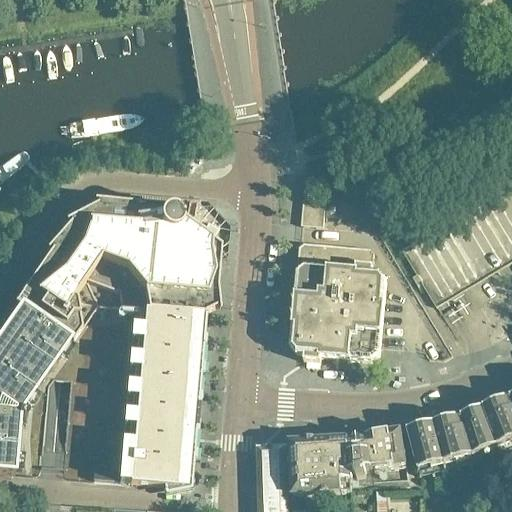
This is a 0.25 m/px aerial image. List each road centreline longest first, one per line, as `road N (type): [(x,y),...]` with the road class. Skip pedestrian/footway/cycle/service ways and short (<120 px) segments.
road 1 (residential): [(0,288),(54,211),(98,185),(255,194)]
road 2 (residential): [(511,371),(422,403),(364,410),(239,401)]
road 3 (residential): [(239,401),(255,194)]
road 4 (residential): [(255,194),(224,0)]
